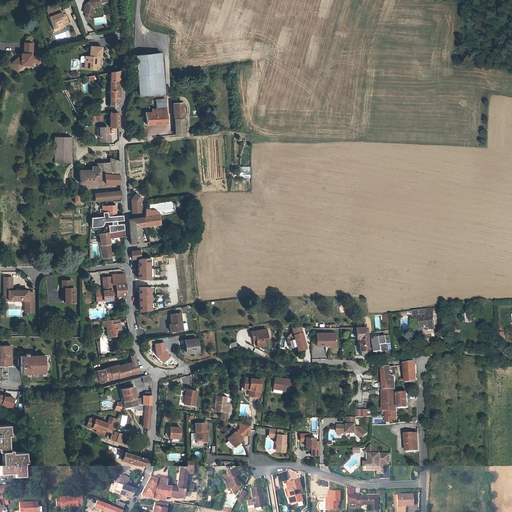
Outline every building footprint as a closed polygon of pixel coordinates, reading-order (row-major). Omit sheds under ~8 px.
[(85,0),(86,0),(83,3),(82,11),(84,11),(83,15),(89,16),(89,12),(91,13),(93,6),(95,3),(97,0),(85,0)] [(49,15),(54,25),(58,23),(59,25),(64,23),(63,21),(67,19),(64,11),(63,12),(62,9),(61,10),(59,4),(47,9),(49,15)] [(16,54),(10,60),(16,66),(20,62),(20,60),(30,60),(30,57),(34,56),(34,51),(30,51),(29,48),(31,48),(30,38),(22,38),(22,49),(19,49),(19,52),(17,54),(16,54)] [(101,46),(90,45),(89,56),(84,55),(84,62),(84,68),(96,68),(99,66),(99,60),(98,60),(98,56),(101,56),(101,46)] [(138,53),(140,93),(166,92),(165,52),(138,53)] [(109,71),(108,105),(116,105),(115,98),(117,98),(120,70),(109,71)] [(167,123),(167,98),(156,99),(157,108),(153,108),(153,111),(145,111),(146,123),(167,123)] [(184,118),(184,103),(174,104),(175,119),(184,118)] [(109,112),(109,126),(118,126),(118,112),(116,112),(109,112)] [(184,118),(175,119),(175,131),(175,134),(185,133),(185,118),(184,118)] [(107,127),(100,127),(100,136),(100,141),(111,141),(110,135),(108,135),(107,127)] [(70,129),(53,129),(54,162),(70,162),(70,129)] [(79,169),(79,182),(100,183),(99,169),(106,169),(106,183),(120,183),(119,171),(119,161),(110,158),(110,151),(102,151),(102,150),(96,149),(91,149),(91,155),(95,155),(96,166),(91,165),(91,169),(79,169)] [(250,178),(250,166),(239,167),(240,178),(250,178)] [(120,191),(94,193),(94,200),(121,198),(120,191)] [(143,197),(136,193),(132,199),(133,212),(141,212),(140,201),(143,197)] [(116,214),(116,204),(102,205),(103,211),(107,210),(107,215),(116,214)] [(103,215),(90,216),(90,225),(101,225),(103,221),(103,220),(123,219),(123,214),(116,214),(107,215),(107,210),(103,211),(103,215)] [(160,223),(159,214),(146,216),(136,217),(137,226),(140,226),(140,225),(145,225),(160,223)] [(131,243),(141,242),(140,226),(137,226),(136,217),(129,219),(131,243)] [(124,228),(123,223),(108,223),(109,231),(110,231),(124,228)] [(124,228),(110,231),(111,237),(123,235),(124,235),(124,228)] [(108,237),(108,232),(99,233),(103,257),(111,257),(108,237)] [(141,258),(140,249),(131,250),(132,259),(141,258)] [(151,259),(137,259),(138,280),(152,280),(151,259)] [(13,276),(4,276),(5,289),(9,289),(9,296),(9,299),(25,299),(29,299),(29,306),(35,306),(35,293),(29,293),(29,291),(29,289),(13,289),(13,276)] [(105,288),(96,288),(97,295),(103,295),(103,297),(112,296),(112,290),(112,289),(110,289),(110,284),(112,284),(112,277),(105,277),(105,284),(105,286),(105,288)] [(65,287),(65,304),(75,304),(74,290),(72,290),(72,282),(62,282),(62,287),(65,287)] [(116,295),(125,294),(125,282),(118,283),(116,283),(116,295)] [(139,312),(153,311),(152,286),(138,287),(139,312)] [(29,299),(25,299),(25,311),(35,311),(35,306),(29,306),(29,299)] [(423,322),(424,329),(434,328),(432,313),(432,308),(425,309),(413,310),(414,315),(417,318),(421,317),(421,322),(423,322)] [(185,331),(182,313),(172,315),(174,326),(171,326),(172,333),(185,331)] [(107,325),(108,336),(122,335),(120,322),(119,322),(119,318),(103,319),(104,325),(107,325)] [(306,348),(301,327),(293,327),(294,332),(295,339),(291,340),(293,347),(297,346),(298,350),(306,348)] [(353,327),(353,331),(357,331),(357,339),(368,338),(368,327),(353,327)] [(267,328),(252,331),(253,340),(256,339),(257,346),(270,344),(267,328)] [(295,339),(294,332),(287,337),(290,348),(293,347),(291,340),(295,339)] [(336,332),(317,332),(317,345),(327,345),(327,343),(329,343),(329,344),(336,344),(336,332)] [(374,352),(392,351),(391,336),(373,337),(374,352)] [(199,338),(188,339),(189,352),(201,351),(199,338)] [(360,339),(360,351),(368,350),(368,340),(368,338),(357,339),(360,339)] [(10,365),(10,345),(0,345),(0,365),(2,365),(6,365),(10,365)] [(103,368),(97,370),(99,380),(111,378),(138,371),(134,354),(130,355),(131,361),(132,364),(118,367),(118,365),(118,364),(108,366),(103,368)] [(45,372),(45,355),(27,355),(24,355),(20,355),(20,372),(25,372),(29,372),(32,372),(35,372),(41,372),(44,372),(45,372)] [(402,382),(417,382),(416,364),(414,362),(404,364),(404,378),(402,378),(402,382)] [(395,390),(395,375),(390,375),(390,366),(382,368),(383,389),(395,390)] [(149,374),(142,375),(144,382),(151,380),(152,378),(149,374)] [(260,397),(262,379),(246,378),(247,376),(246,376),(245,376),(245,377),(244,377),(244,378),(244,379),(243,392),(247,392),(247,396),(253,396),(260,397)] [(275,376),(274,388),(290,390),(292,379),(275,376)] [(134,397),(132,386),(120,389),(122,400),(134,397)] [(197,390),(186,388),(185,404),(195,405),(197,390)] [(383,389),(382,389),(382,396),(382,400),(382,416),(392,416),(396,416),(395,401),(395,390),(383,389)] [(151,404),(151,395),(151,391),(144,391),(144,395),(143,395),(142,401),(144,401),(144,404),(151,404)] [(405,392),(397,393),(398,409),(402,408),(402,409),(405,409),(405,408),(406,408),(405,392)] [(0,405),(11,410),(15,399),(0,393),(0,405)] [(225,396),(218,395),(215,409),(229,412),(230,405),(226,404),(227,396),(225,396)] [(123,406),(136,403),(134,397),(122,400),(123,406)] [(412,422),(416,423),(417,420),(417,419),(417,407),(405,409),(402,409),(398,410),(399,418),(408,417),(413,419),(412,422)] [(88,418),(85,426),(91,428),(92,427),(96,429),(95,432),(103,435),(105,430),(111,432),(116,419),(109,416),(107,423),(94,418),(94,419),(92,418),(88,418)] [(349,432),(350,432),(351,433),(355,433),(362,439),(368,433),(361,427),(356,427),(356,416),(355,416),(347,416),(348,424),(339,424),(339,430),(343,430),(343,433),(349,433),(349,432)] [(375,417),(375,436),(389,436),(389,417),(375,417)] [(208,422),(197,421),(197,429),(199,429),(199,439),(204,439),(204,440),(209,441),(210,431),(207,430),(208,422)] [(0,474),(15,474),(15,476),(23,476),(22,458),(23,458),(23,450),(7,450),(5,431),(7,431),(6,423),(0,423),(0,474)] [(225,433),(235,445),(243,439),(242,438),(246,435),(250,435),(251,425),(242,423),(241,428),(237,432),(232,426),(225,433)] [(170,425),(170,437),(172,437),(172,441),(180,441),(181,426),(170,425)] [(285,435),(281,434),(281,429),(270,427),(269,435),(276,436),(275,442),(278,442),(279,444),(278,450),(285,451),(286,444),(284,444),(285,435)] [(111,441),(122,443),(124,434),(113,431),(111,441)] [(304,445),(310,445),(311,445),(311,453),(319,453),(319,441),(314,441),(314,436),(308,436),(308,433),(299,433),(299,440),(304,440),(304,445)] [(405,433),(405,452),(418,451),(418,433),(405,433)] [(372,444),(367,448),(370,452),(370,462),(367,462),(365,461),(365,468),(376,468),(380,468),(380,463),(389,464),(390,453),(380,453),(372,444)] [(147,459),(125,452),(122,459),(145,467),(147,459)] [(192,491),(193,483),(185,482),(186,471),(187,467),(178,466),(176,488),(171,488),(170,496),(182,498),(182,496),(184,496),(185,490),(192,491)] [(240,485),(237,476),(240,475),(237,468),(228,472),(229,474),(224,476),(227,485),(229,484),(231,488),(232,488),(239,485),(240,485)] [(120,475),(118,482),(121,483),(125,484),(127,479),(128,477),(120,475)] [(141,495),(165,499),(165,496),(170,497),(170,496),(171,488),(166,487),(167,478),(164,478),(161,478),(157,478),(150,476),(141,493),(141,495)] [(285,488),(287,496),(290,495),(291,500),(296,499),(297,501),(302,500),(299,489),(300,488),(298,478),(287,481),(288,487),(285,488)] [(134,489),(121,484),(119,493),(119,494),(129,498),(134,489)] [(252,496),(254,506),(262,505),(262,502),(264,502),(263,495),(261,495),(259,485),(250,487),(252,496)] [(0,494),(1,495),(13,493),(11,486),(0,488),(0,487),(0,494)] [(325,499),(325,504),(328,504),(328,508),(335,508),(335,502),(337,501),(337,499),(338,499),(338,489),(328,489),(328,497),(327,497),(327,499),(325,499)] [(241,502),(247,492),(242,490),(240,493),(236,499),(241,502)] [(361,505),(370,505),(370,510),(378,510),(377,496),(356,497),(352,493),(346,493),(347,504),(356,504),(356,506),(361,506),(361,505)] [(396,507),(404,507),(404,506),(411,506),(411,494),(395,494),(396,507)] [(69,506),(78,505),(78,504),(83,503),(82,495),(60,498),(56,498),(57,506),(61,506),(69,505),(69,506)] [(120,511),(121,511),(96,501),(94,507),(106,511),(120,511)] [(122,510),(124,504),(117,501),(115,507),(122,510)] [(37,511),(37,502),(19,503),(19,511),(37,511)]
